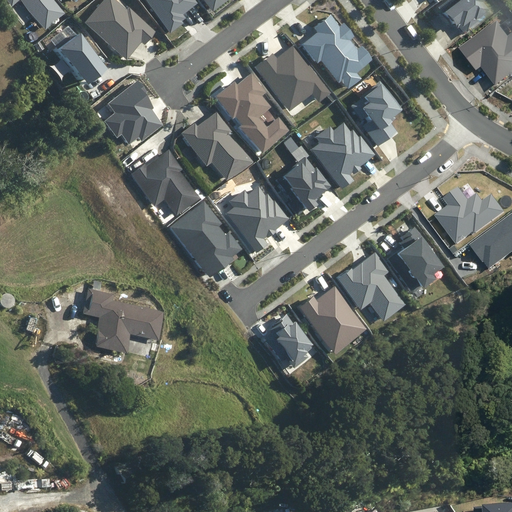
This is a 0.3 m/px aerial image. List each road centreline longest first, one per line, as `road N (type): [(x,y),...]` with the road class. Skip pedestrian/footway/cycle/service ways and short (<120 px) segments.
road 1 (residential): [(237,304),(474,120)]
road 2 (residential): [(474,120),(372,0)]
road 3 (residential): [(165,81),(271,0)]
